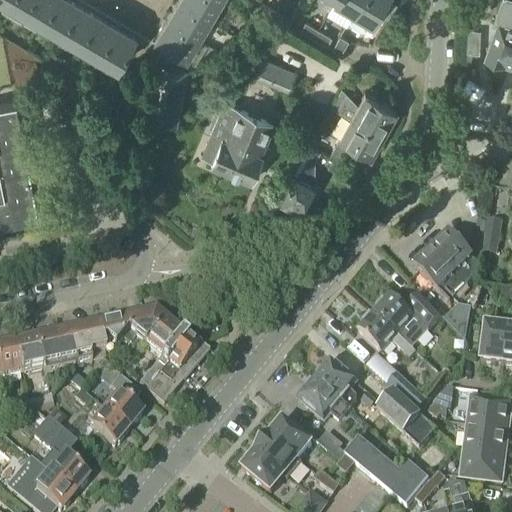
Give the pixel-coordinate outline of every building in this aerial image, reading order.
[(0,0),(2,1),(116,69),(135,36),(73,0),(0,0)] [(207,22),(218,3),(212,0),(177,0),(176,3),(207,22)] [(352,15),(361,0),(334,0),(333,3),(352,15)] [(361,0),(352,15),(371,26),(387,0),(361,0)] [(500,20),(489,51),(511,59),(511,0),(503,0),(498,15),(500,20)] [(164,22),(196,41),(207,22),(176,3),(164,22)] [(274,21),(279,12),(266,5),(261,13),(274,21)] [(279,12),(274,21),(287,29),(292,20),(279,12)] [(185,60),(196,41),(164,22),(153,41),(164,48),(159,57),(164,60),(178,62),(180,57),(185,60)] [(313,40),(319,31),(306,23),(301,32),(313,40)] [(319,31),(313,40),(326,47),(332,39),(319,31)] [(467,54),(469,54),(479,55),(480,31),(470,31),(468,31),(467,54)] [(339,55),(346,44),(347,42),(339,37),(331,50),(339,55)] [(286,92),(295,73),(262,58),(253,78),(286,92)] [(175,128),(187,72),(155,65),(143,121),(175,128)] [(351,119),(382,137),(393,116),(392,110),(366,94),(358,107),(341,88),(330,108),(351,119)] [(0,225),(38,219),(15,103),(0,106),(0,225)] [(233,111),(222,107),(211,133),(222,138),(210,166),(251,183),(262,156),(260,155),(273,124),(234,108),(233,111)] [(369,158),(382,137),(351,119),(332,152),(330,152),(328,156),(334,159),(333,160),(340,164),(347,168),(349,169),(360,152),(369,158)] [(314,196),(319,188),(308,181),(314,170),(314,162),(320,152),(309,146),(278,203),(293,210),(298,202),(306,206),(312,195),(314,196)] [(335,174),(340,164),(333,160),(328,170),(335,174)] [(488,222),(482,256),(497,258),(503,225),(488,222)] [(478,281),(480,270),(450,238),(448,239),(449,240),(417,271),(416,270),(415,271),(450,307),(478,281)] [(511,303),(511,297),(511,293),(501,292),(500,302),(511,303)] [(428,305),(420,297),(406,313),(392,300),(390,302),(387,302),(382,307),(382,310),(375,317),(399,338),(413,351),(432,332),(443,319),(428,304),(428,305)] [(466,346),(467,345),(473,310),(459,308),(444,323),(466,346)] [(145,348),(166,323),(155,314),(143,317),(128,335),(135,340),(145,348)] [(128,335),(143,317),(85,330),(82,335),(69,338),(74,360),(75,359),(77,371),(93,367),(91,359),(105,356),(104,355),(105,355),(108,358),(118,347),(122,342),(128,335)] [(418,355),(413,351),(399,338),(375,317),(368,325),(365,326),(361,330),(361,333),(360,335),(383,356),(392,345),(410,363),(418,355)] [(166,323),(145,348),(161,362),(182,336),(166,323)] [(503,368),(508,331),(486,328),(481,365),(503,368)] [(511,369),(511,331),(508,331),(503,368),(511,369)] [(135,340),(128,335),(122,342),(127,346),(131,346),(135,340)] [(182,336),(161,362),(138,388),(163,409),(183,386),(204,362),(196,355),(196,348),(182,336)] [(74,360),(69,338),(53,341),(49,338),(37,341),(44,373),(43,373),(45,380),(75,373),(77,371),(75,359),(74,360)] [(22,377),(43,373),(44,373),(37,341),(15,345),(22,377)] [(0,379),(1,382),(22,377),(15,345),(0,348),(0,379)] [(396,378),(390,372),(377,360),(368,370),(381,382),(394,395),(416,415),(426,403),(397,377),(396,378)] [(103,364),(95,375),(96,376),(112,373),(113,372),(103,364)] [(317,384),(316,385),(341,407),(349,414),(350,415),(357,406),(357,400),(351,395),(357,388),(332,366),(325,375),(321,376),(318,380),(317,384)] [(81,394),(87,386),(72,374),(66,381),(81,394)] [(438,376),(429,385),(432,388),(441,380),(438,376)] [(103,413),(115,422),(128,433),(134,426),(136,426),(140,421),(141,419),(143,416),(132,408),(141,397),(119,379),(109,391),(116,397),(103,413)] [(339,426),(349,414),(341,407),(316,385),(314,387),(311,388),(307,392),(307,395),(305,397),(306,397),(300,404),(325,425),(330,418),(339,426)] [(452,413),(454,390),(447,389),(434,407),(443,414),(440,418),(447,423),(448,412),(452,413)] [(91,402),(81,394),(75,401),(85,409),(91,402)] [(436,434),(416,415),(394,395),(377,414),(404,440),(405,439),(419,452),(436,434)] [(30,414),(54,409),(51,396),(27,402),(29,411),(30,414)] [(370,412),(376,404),(368,397),(361,405),(370,412)] [(18,400),(21,412),(29,411),(27,402),(26,398),(18,400)] [(511,406),(471,400),(467,427),(508,433),(511,406)] [(437,422),(440,418),(443,414),(434,407),(428,415),(437,422)] [(89,430),(103,442),(114,451),(116,449),(118,448),(123,443),(123,440),(128,433),(115,422),(103,413),(98,409),(93,415),(98,419),(89,430)] [(56,428),(59,430),(67,421),(55,412),(48,421),(56,428)] [(71,496),(75,500),(90,483),(63,461),(77,445),(59,430),(56,428),(48,421),(32,438),(51,455),(39,469),(41,470),(48,476),(71,496)] [(282,424),(268,440),(297,464),(298,463),(311,448),(282,424)] [(508,433),(467,427),(464,454),(505,459),(508,433)] [(287,484),(302,467),(298,463),(297,464),(268,440),(255,456),(284,480),(284,481),(287,484)] [(361,442),(348,457),(408,508),(414,501),(421,492),(429,483),(408,466),(400,475),(361,442)] [(460,481),(501,486),(505,459),(464,454),(460,481)] [(284,480),(255,456),(242,472),(271,496),(284,481),(284,480)] [(65,511),(75,500),(71,496),(48,476),(31,462),(5,492),(29,511),(65,511)] [(330,482),(321,475),(315,483),(324,490),(330,482)] [(446,482),(438,476),(430,485),(437,491),(438,491),(446,482)] [(330,482),(324,490),(334,497),(340,489),(330,482)] [(429,484),(422,494),(430,500),(437,491),(430,485),(429,484)] [(414,503),(422,509),(430,500),(422,494),(414,503)] [(323,511),(327,507),(310,495),(297,511),(323,511)]
